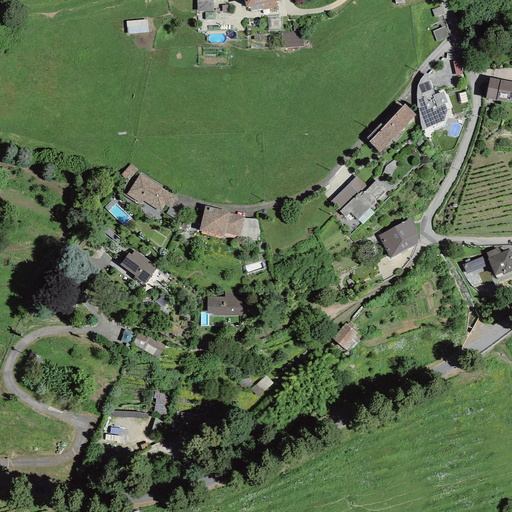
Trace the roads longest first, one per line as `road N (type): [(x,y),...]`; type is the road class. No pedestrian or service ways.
road 1 (tertiary): [(0,481),(93,498),(149,497),(343,420),(511,323)]
road 2 (residential): [(511,240),(427,237),(476,114),(457,36)]
road 3 (track): [(0,159),(62,189),(78,209),(51,241),(0,250)]
